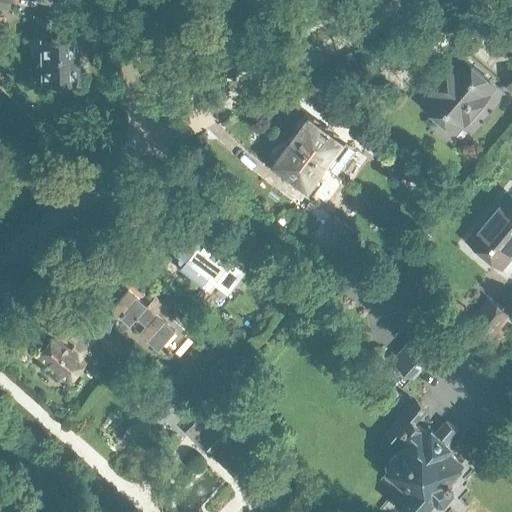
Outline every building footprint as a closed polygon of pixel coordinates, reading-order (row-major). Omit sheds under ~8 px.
[(0,0),(0,8),(11,9),(11,0),(0,0)] [(44,81),(80,80),(79,36),(60,36),(59,15),(34,16),(35,38),(43,38),(43,62),(40,63),(38,64),(37,66),(36,68),(36,71),(38,75),(40,76),(42,77),(44,78),(44,81)] [(455,128),(494,83),(465,57),(425,101),(455,128)] [(339,158),(349,145),(308,116),(305,120),(303,121),(301,122),(300,123),(298,125),(297,131),(290,140),(326,165),(333,155),(339,158)] [(338,174),(326,165),(290,140),(285,147),(280,150),(279,152),(277,155),(277,157),(276,160),(273,163),(314,192),(323,180),(330,185),(338,174)] [(381,164),(402,179),(410,167),(390,152),(381,164)] [(500,266),(511,251),(511,197),(508,194),(469,240),(500,266)] [(325,228),(342,241),(353,229),(335,215),(325,228)] [(247,274),(230,262),(187,229),(173,247),(183,255),(176,265),(202,285),(210,291),(215,284),(230,296),(247,274)] [(171,350),(188,330),(133,282),(113,305),(140,329),(139,331),(158,347),(159,346),(168,355),(172,351),(171,350)] [(488,339),(508,316),(488,300),(469,323),(488,339)] [(51,339),(39,353),(71,379),(85,362),(79,357),(95,337),(68,315),(50,338),(51,339)] [(98,340),(117,355),(126,343),(108,328),(98,340)] [(414,376),(432,355),(413,339),(395,360),(414,376)] [(136,401),(146,409),(153,409),(157,403),(157,396),(147,388),(140,389),(135,394),(136,401)] [(414,398),(385,432),(405,452),(401,457),(399,454),(395,455),(389,463),(389,467),(391,469),(388,472),(408,490),(398,502),(408,511),(423,511),(435,500),(438,503),(443,502),(452,493),(451,487),(449,485),(455,479),(451,475),(462,463),(445,449),(449,445),(445,442),(456,430),(445,421),(435,433),(427,426),(424,430),(415,422),(427,409),(414,398)] [(187,431),(210,453),(226,437),(204,414),(187,431)]
